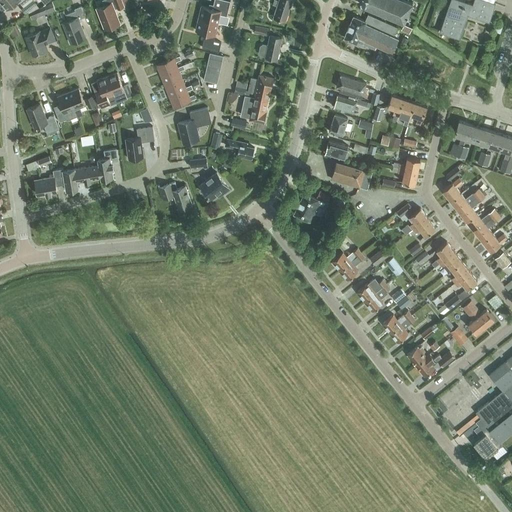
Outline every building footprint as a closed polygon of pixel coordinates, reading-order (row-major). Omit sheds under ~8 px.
[(27,0),(0,0),(0,1),(6,9),(18,0),(22,5),(27,0)] [(33,0),(31,0),(21,9),(25,14),(37,5),(33,0)] [(102,0),(104,5),(97,8),(106,29),(119,23),(114,9),(117,8),(118,9),(124,6),(124,5),(129,3),(127,0),(102,0)] [(214,0),(212,8),(201,6),(198,18),(218,22),(220,14),(227,16),(229,8),(231,0),(229,0),(214,0)] [(285,21),(292,0),(278,0),(279,0),(278,0),(274,0),(273,4),(277,5),(273,17),(285,21)] [(361,0),(361,3),(360,3),(360,4),(361,4),(367,6),(367,7),(368,7),(375,9),(374,10),(375,10),(382,12),(382,13),(383,13),(389,15),(389,16),(390,16),(404,22),(407,15),(408,15),(408,14),(410,9),(413,2),(408,0),(361,0)] [(495,3),(486,0),(473,0),(473,4),(461,0),(450,0),(440,31),(460,38),(468,15),(489,22),(495,3)] [(44,6),(36,10),(38,17),(47,13),(44,6)] [(85,16),(81,6),(74,8),(75,10),(66,14),(68,20),(63,23),(70,43),(86,37),(79,19),(85,16)] [(397,27),(368,14),(365,20),(366,20),(362,28),(367,31),(364,39),(369,41),(392,51),(398,37),(393,35),(397,27)] [(365,20),(354,15),(350,23),(349,23),(347,28),(348,28),(344,37),(356,42),(357,41),(367,45),(369,41),(364,39),(367,31),(362,28),(366,20),(365,20)] [(218,22),(198,18),(196,30),(207,33),(206,38),(204,38),(202,47),(219,51),(221,42),(213,40),(215,34),(218,22)] [(412,26),(404,23),(401,30),(409,33),(412,26)] [(268,27),(256,24),(254,32),(266,34),(268,27)] [(45,43),(54,39),(50,27),(40,31),(40,30),(26,36),(33,55),(47,49),(45,43)] [(282,37),(270,35),(269,40),(268,44),(263,43),(260,45),(258,52),(260,55),(265,56),(277,59),(282,37)] [(210,52),(208,59),(222,62),(223,55),(210,52)] [(156,64),(161,75),(178,68),(178,67),(176,62),(181,59),(180,55),(174,57),(156,64)] [(207,66),(220,69),(222,62),(208,59),(207,66)] [(178,68),(161,75),(165,86),(182,79),(179,71),(185,69),(183,64),(178,67),(178,68)] [(219,76),(220,69),(207,66),(205,73),(219,76)] [(117,102),(127,98),(127,97),(133,95),(128,84),(123,86),(117,72),(107,76),(111,85),(114,94),(117,102)] [(217,83),(219,76),(205,73),(203,79),(217,83)] [(251,77),(248,90),(255,92),(254,96),(268,99),(273,77),(259,73),(258,78),(251,77)] [(363,94),(366,82),(341,75),(337,87),(341,88),(339,92),(361,99),(362,94),(363,94)] [(95,91),(101,107),(110,103),(111,104),(117,102),(114,94),(111,85),(107,76),(97,80),(100,89),(95,91)] [(182,79),(165,86),(169,96),(187,89),(187,91),(193,88),(191,84),(186,87),(182,79)] [(195,87),(201,85),(198,79),(192,82),(195,87)] [(248,82),(237,80),(234,92),(245,94),(248,82)] [(68,91),(78,116),(83,113),(80,107),(86,105),(79,87),(68,91)] [(189,96),(187,91),(187,89),(169,96),(174,107),(191,100),(197,98),(195,93),(189,96)] [(78,116),(68,91),(57,96),(62,107),(55,110),(60,121),(67,118),(67,120),(78,116)] [(378,103),(381,92),(374,91),(371,102),(378,103)] [(348,98),(337,94),(333,106),(353,112),(356,103),(370,107),(371,103),(357,99),(357,98),(349,95),(348,98)] [(394,115),(397,116),(403,98),(392,94),(387,106),(395,108),(393,114),(394,115)] [(96,105),(92,95),(85,98),(89,107),(96,105)] [(246,95),(241,115),(250,116),(249,119),(263,122),(268,99),(254,96),(254,97),(246,95)] [(403,98),(397,116),(402,117),(404,112),(411,114),(415,102),(403,98)] [(415,102),(411,114),(418,117),(416,122),(421,124),(423,118),(427,106),(415,102)] [(46,118),(40,103),(27,108),(35,127),(43,124),(47,133),(59,129),(54,115),(46,118)] [(384,107),(377,105),(373,118),(380,120),(384,107)] [(116,116),(124,113),(121,106),(113,109),(116,116)] [(208,107),(190,111),(190,112),(192,119),(178,122),(183,143),(199,139),(196,126),(212,122),(211,122),(208,107)] [(332,122),(332,121),(329,131),(343,135),(344,129),(350,131),(352,123),(347,121),(348,118),(335,114),(332,122)] [(96,119),(95,122),(96,125),(103,122),(101,116),(96,119)] [(247,120),(233,117),(231,124),(245,127),(247,120)] [(360,119),(358,126),(372,130),(373,123),(360,119)] [(462,144),(464,144),(466,138),(471,124),(459,120),(454,134),(461,136),(459,144),(453,143),(450,153),(458,156),(462,144)] [(108,124),(110,132),(117,131),(115,122),(112,123),(108,124)] [(482,127),(471,124),(466,138),(477,141),(482,127)] [(81,125),(74,128),(76,135),(84,132),(81,125)] [(138,137),(126,138),(128,158),(144,156),(142,142),(155,140),(153,126),(137,128),(138,137)] [(493,131),(482,127),(477,141),(489,145),(493,131)] [(45,137),(50,145),(65,138),(61,129),(45,137)] [(504,134),(493,131),(489,145),(500,149),(504,134)] [(223,134),(214,132),(211,145),(220,147),(223,134)] [(511,152),(511,149),(511,136),(504,134),(500,149),(507,151),(511,152)] [(391,135),(388,144),(398,147),(401,138),(391,135)] [(416,146),(417,140),(405,137),(404,144),(416,146)] [(252,158),(254,147),(246,145),(247,143),(227,138),(225,145),(238,148),(237,154),(252,158)] [(348,145),(329,139),(328,143),(327,142),(325,152),(344,158),(345,157),(346,157),(347,157),(348,153),(348,151),(346,151),(348,145)] [(365,152),(367,146),(355,142),(353,149),(365,152)] [(469,146),(464,144),(462,144),(458,156),(465,158),(469,146)] [(101,179),(102,179),(102,178),(113,176),(111,161),(118,160),(116,148),(104,150),(105,158),(98,159),(99,164),(101,177),(101,179)] [(477,162),(483,164),(487,152),(481,150),(477,162)] [(487,152),(483,164),(488,165),(492,154),(487,152)] [(51,161),(49,155),(38,159),(40,165),(51,161)] [(400,163),(399,168),(417,172),(420,160),(407,157),(406,164),(400,163)] [(206,158),(190,159),(191,167),(203,165),(204,168),(207,168),(206,158)] [(233,159),(225,158),(223,165),(231,167),(233,159)] [(509,159),(504,158),(500,170),(505,171),(509,159)] [(366,169),(337,160),(331,179),(360,187),(361,186),(367,188),(372,171),(366,169)] [(77,182),(101,177),(99,164),(75,168),(77,182)] [(461,171),(458,166),(446,175),(449,180),(461,171)] [(78,188),(77,182),(75,168),(63,170),(63,168),(53,170),(54,176),(55,176),(56,185),(65,184),(66,190),(78,188)] [(417,172),(399,168),(398,172),(404,174),(402,181),(415,184),(417,172)] [(217,172),(200,185),(210,198),(221,190),(223,193),(229,188),(217,172)] [(57,191),(56,185),(55,176),(54,176),(35,179),(37,193),(37,194),(46,193),(46,194),(51,193),(51,192),(57,191)] [(451,200),(461,193),(456,187),(463,182),(459,177),(453,183),(452,182),(443,190),(451,200)] [(395,187),(396,180),(384,178),(383,184),(395,187)] [(192,204),(185,186),(177,188),(175,183),(176,183),(175,181),(170,183),(159,187),(163,199),(169,197),(174,195),(179,209),(192,204)] [(465,198),(461,193),(451,200),(459,211),(483,192),(479,187),(471,193),(465,198)] [(320,190),(317,196),(327,202),(331,195),(320,190)] [(321,200),(304,192),(300,200),(299,200),(297,204),(298,205),(294,213),(311,221),(319,205),(321,200)] [(483,192),(459,211),(467,221),(477,213),(472,207),(486,196),(483,192)] [(412,207),(407,202),(397,211),(401,216),(412,207)] [(412,228),(413,229),(428,217),(420,207),(410,215),(415,221),(410,225),(408,223),(401,229),(404,233),(406,233),(412,228)] [(467,221),(475,231),(499,212),(495,207),(487,214),(481,219),(477,213),(467,221)] [(499,212),(475,231),(483,241),(493,233),(488,228),(495,222),(502,216),(499,212)] [(392,217),(386,221),(389,225),(395,221),(392,217)] [(428,217),(413,229),(416,233),(421,229),(425,235),(436,227),(428,217)] [(344,235),(351,223),(344,219),(337,231),(344,235)] [(497,239),(493,233),(483,241),(491,251),(501,243),(500,243),(507,238),(504,233),(497,239)] [(413,254),(423,247),(419,241),(409,249),(413,254)] [(435,266),(439,263),(454,251),(447,241),(436,249),(441,255),(436,259),(432,263),(435,266)] [(343,251),(332,260),(339,270),(350,261),(357,256),(362,252),(358,247),(353,251),(347,256),(343,251)] [(382,248),(370,257),(376,265),(380,262),(388,255),(382,248)] [(420,263),(430,255),(426,250),(416,258),(420,263)] [(447,263),(452,269),(462,261),(454,251),(439,263),(442,266),(447,263)] [(350,261),(339,270),(347,279),(358,270),(354,265),(360,260),(365,256),(362,252),(357,256),(350,261)] [(504,252),(495,258),(502,267),(511,261),(504,252)] [(393,256),(386,262),(391,268),(398,263),(393,256)] [(454,282),(469,270),(462,261),(452,269),(456,275),(452,279),(454,282)] [(477,280),(469,270),(454,282),(455,283),(457,286),(462,282),(467,288),(477,280)] [(368,282),(357,291),(364,301),(376,292),(382,286),(387,283),(383,278),(378,282),(375,277),(368,282)] [(376,292),(364,301),(372,310),(383,301),(380,298),(388,292),(387,291),(391,288),(387,283),(383,286),(382,286),(376,292)] [(405,294),(401,288),(392,296),(396,302),(405,294)] [(496,306),(504,300),(497,291),(489,298),(496,306)] [(402,308),(412,300),(407,294),(397,302),(402,308)] [(461,300),(457,294),(445,303),(450,309),(461,300)] [(467,303),(485,326),(494,318),(486,308),(480,313),(479,312),(480,311),(471,300),(467,303)] [(476,333),(485,326),(467,303),(463,307),(472,318),(473,317),(474,318),(468,323),(476,333)] [(393,314),(382,323),(390,332),(401,323),(407,318),(412,314),(408,309),(403,313),(397,318),(393,314)] [(401,323),(390,332),(397,342),(408,333),(404,328),(411,323),(415,319),(412,314),(407,318),(401,323)] [(446,315),(441,319),(450,331),(455,327),(446,315)] [(426,339),(435,330),(431,325),(421,333),(426,339)] [(468,338),(458,325),(451,331),(461,344),(468,338)] [(434,350),(439,346),(435,340),(430,345),(434,350)] [(415,364),(426,356),(423,352),(425,351),(421,346),(420,348),(418,345),(407,354),(415,364)] [(430,353),(426,356),(415,364),(424,375),(435,366),(433,364),(438,360),(443,366),(454,356),(450,350),(442,357),(439,354),(434,358),(430,353)] [(511,356),(490,374),(503,389),(476,411),(481,418),(482,419),(499,441),(499,440),(511,430),(511,356)] [(458,383),(468,394),(478,385),(468,374),(458,383)] [(499,441),(482,419),(481,418),(476,422),(479,425),(474,429),(481,437),(474,442),(481,450),(480,451),(483,455),(484,454),(486,456),(497,448),(503,444),(499,440),(499,441)] [(505,470),(501,466),(496,471),(499,475),(505,470)]
